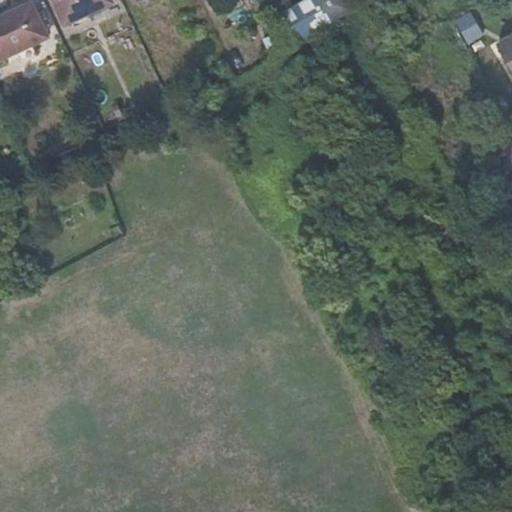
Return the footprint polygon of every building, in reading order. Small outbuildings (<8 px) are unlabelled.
[(111,2),(109,0),(54,0),(66,23),(111,2)] [(339,0),(337,0),(291,27),(299,42),(347,13),(339,0)] [(31,5),(0,19),(0,60),(47,38),(31,5)] [(291,27),(290,24),(273,33),(283,52),(299,42),(291,27)] [(511,33),(495,44),(511,73),(511,33)] [(56,169),(48,152),(33,159),(43,175),(56,169)]
